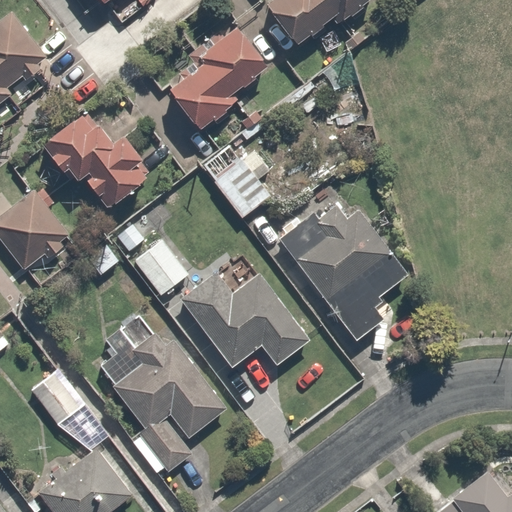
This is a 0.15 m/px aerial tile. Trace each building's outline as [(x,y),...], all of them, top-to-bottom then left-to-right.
[(331,11),(334,16),(357,0),(264,0),(260,3),(288,42),(331,11)] [(0,91),(48,53),(7,3),(0,8),(0,91)] [(228,11),(183,44),(191,54),(162,76),(198,124),(235,96),(228,86),(264,58),(228,11)] [(80,173),(104,202),(142,172),(83,99),(36,137),(72,180),(80,173)] [(232,134),(199,159),(240,213),(273,188),(232,134)] [(70,224),(33,181),(0,209),(0,247),(18,269),(70,224)] [(368,295),(400,271),(350,207),(346,210),(335,196),(316,211),(306,198),(268,228),(352,336),(382,313),(368,295)] [(184,270),(155,231),(126,253),(155,291),(184,270)] [(100,237),(83,250),(99,271),(117,258),(100,237)] [(257,341),(269,355),(304,326),(256,271),(233,290),(214,268),(177,300),(231,363),(257,341)] [(89,372),(134,427),(125,434),(153,469),(162,462),(228,409),(155,319),(144,328),(131,312),(98,340),(110,355),(89,372)] [(105,435),(58,373),(29,395),(76,457),(105,435)] [(117,511),(133,500),(96,451),(39,494),(52,511),(117,511)] [(427,511),(511,511),(511,480),(504,486),(487,462),(448,491),(425,508),(427,511)] [(0,511),(11,511),(0,497),(0,511)]
